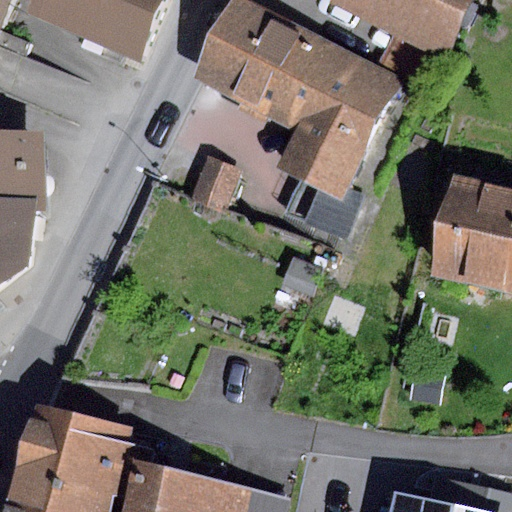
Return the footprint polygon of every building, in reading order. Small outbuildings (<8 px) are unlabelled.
[(0,0),(0,25),(9,0),(0,0)] [(167,0),(35,0),(29,17),(141,64),(167,0)] [(483,0),(338,0),(334,9),(449,67),(483,0)] [(400,86),(242,4),(202,81),(298,130),(278,168),(304,182),(340,200),(400,86)] [(45,131),(0,131),(0,200),(40,200),(47,200),(47,194),(51,192),(53,189),(54,184),(53,179),(50,177),(47,176),(45,131)] [(242,172),(208,156),(189,196),(224,212),(242,172)] [(511,188),(454,176),(431,275),(511,293),(511,188)] [(340,200),(304,182),(288,215),(349,240),(361,211),(340,200)] [(0,284),(28,266),(40,200),(0,200),(0,284)] [(293,259),(283,283),(315,296),(325,271),(293,259)] [(412,372),(409,401),(439,404),(442,375),(412,372)] [(37,406),(5,510),(10,511),(113,511),(136,428),(37,406)] [(141,462),(129,511),(287,511),(291,499),(141,462)] [(482,511),(394,494),(390,511),(482,511)]
